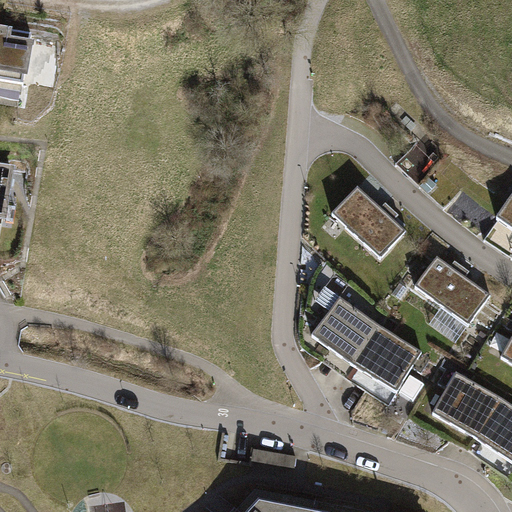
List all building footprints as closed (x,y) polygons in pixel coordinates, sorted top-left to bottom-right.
[(0,45),(0,90),(24,94),(32,40),(2,35),(0,45)] [(0,170),(0,225),(3,226),(13,173),(0,170)] [(329,223),(373,266),(398,241),(353,197),(329,223)] [(492,235),(511,246),(511,205),(510,204),(492,235)] [(412,298),(465,332),(485,302),(432,268),(412,298)] [(311,335),(351,365),(382,324),(342,294),(311,335)] [(351,365),(391,394),(422,353),(382,324),(351,365)] [(511,344),(499,370),(511,376),(511,344)] [(438,423),(482,447),(507,403),(463,379),(438,423)] [(482,447),(511,464),(511,405),(507,403),(482,447)] [(317,511),(313,510),(312,511),(297,511),(298,508),(257,500),(247,511),(317,511)]
